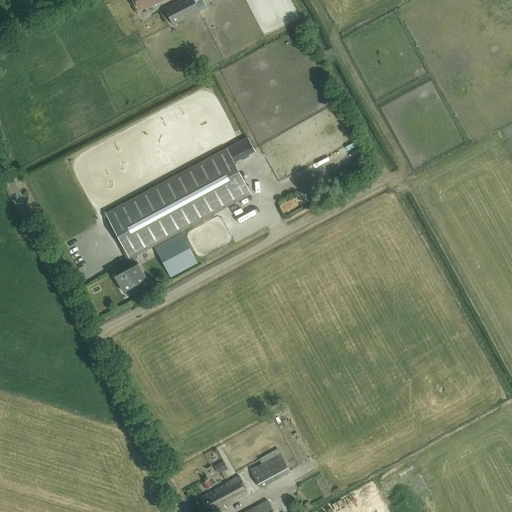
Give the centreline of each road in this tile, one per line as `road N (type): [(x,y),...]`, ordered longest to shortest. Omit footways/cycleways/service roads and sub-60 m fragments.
road 1 (unclassified): [(184,511),(0,138)]
road 2 (track): [(91,335),(389,178)]
